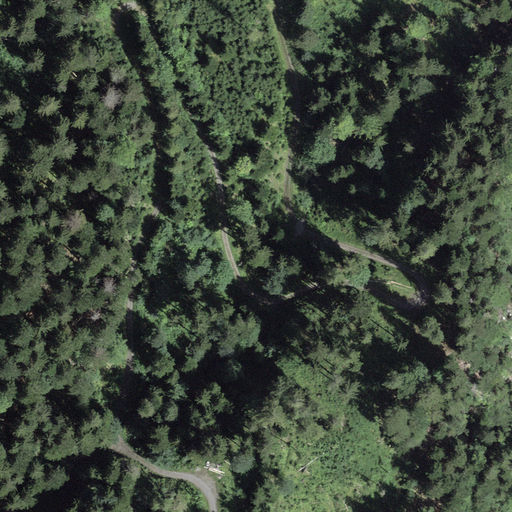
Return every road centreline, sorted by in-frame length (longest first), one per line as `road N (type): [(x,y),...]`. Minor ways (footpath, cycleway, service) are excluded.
road 1 (track): [(135,0),(210,142),(227,245),(252,294),(272,300),(345,280),(410,306),(424,285),(414,272),(310,234),(294,219),(288,166),(298,94),(277,0)]
road 2 (track): [(214,511),(208,482),(140,459),(119,426),(134,265),(163,174),(156,114),(114,20),(126,0)]
